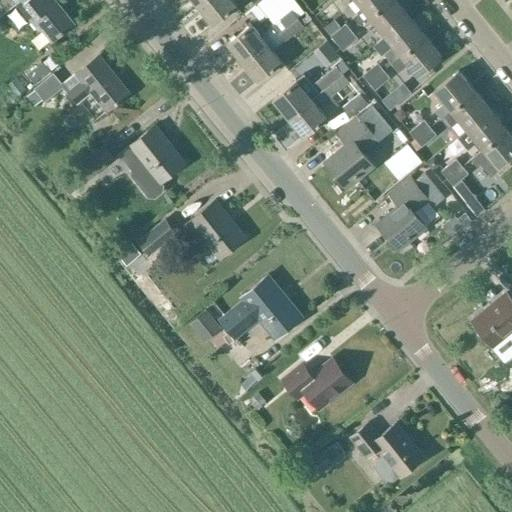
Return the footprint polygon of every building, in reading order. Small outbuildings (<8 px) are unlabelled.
[(0,0),(0,16),(17,3),(14,0),(0,0)] [(19,0),(17,3),(39,30),(41,29),(51,41),(74,23),(55,0),(19,0)] [(204,0),(198,6),(213,25),(236,6),(231,0),(204,0)] [(360,24),(369,17),(389,0),(355,0),(363,9),(354,17),(360,24)] [(409,17),(394,0),(389,0),(369,17),(385,36),(409,17)] [(228,43),(243,62),(297,18),(291,10),(260,35),(251,24),(228,43)] [(425,36),(409,17),(385,36),(394,46),(384,54),(392,63),(425,36)] [(303,26),(297,18),(243,62),(258,81),(281,62),(272,51),(303,26)] [(337,43),(352,31),(345,24),(331,36),(337,43)] [(352,31),(337,43),(343,51),(358,39),(352,31)] [(425,36),(392,63),(398,71),(407,63),(418,76),(441,56),(425,36)] [(106,111),(130,93),(99,54),(76,73),(82,81),(67,92),(76,103),(91,92),(106,111)] [(369,82),(383,70),(377,63),(363,75),(369,82)] [(273,99),(288,118),(342,74),(336,66),(305,91),(296,80),(273,99)] [(383,70),(369,82),(375,90),(390,78),(383,70)] [(441,118),(451,110),(474,91),(458,71),(435,90),(444,101),(434,109),(441,118)] [(64,85),(53,72),(33,88),(45,102),(64,85)] [(348,82),(342,74),(288,118),(304,137),(327,118),(318,107),(348,82)] [(451,110),(467,129),(490,110),(474,91),(451,110)] [(368,102),(359,92),(342,107),(350,117),(368,102)] [(347,144),(326,161),(346,186),(373,164),(360,149),(375,136),(378,141),(392,129),(372,105),(338,132),(347,144)] [(467,129),(483,149),(506,130),(490,110),(467,129)] [(415,139),(430,127),(424,120),(409,132),(415,139)] [(123,151),(118,154),(131,170),(130,170),(130,176),(147,198),(152,198),(161,191),(162,186),(159,183),(185,162),(155,125),(123,151)] [(430,127),(415,139),(421,147),(436,135),(430,127)] [(511,158),(511,136),(506,130),(483,149),(499,169),(511,158)] [(115,158),(104,143),(76,165),(88,180),(115,158)] [(447,178),(462,166),(456,159),(441,171),(447,178)] [(462,166),(447,178),(453,186),(468,174),(462,166)] [(426,173),(414,182),(427,198),(434,207),(446,198),(426,173)] [(412,210),(427,198),(414,182),(410,177),(390,194),(399,205),(378,222),(398,247),(425,226),(412,210)] [(219,257),(245,237),(215,199),(183,225),(195,241),(202,236),(219,257)] [(177,232),(165,217),(136,240),(149,256),(177,232)] [(273,337),(301,314),(269,276),(242,298),(243,300),(220,319),(235,337),(258,318),(273,337)] [(511,301),(505,293),(472,320),(494,346),(511,331),(511,301)] [(319,355),(331,340),(321,331),(308,347),(319,355)] [(320,408),(351,383),(331,358),(311,374),(302,362),(281,379),(297,398),(307,391),(320,408)] [(256,412),(266,403),(258,395),(249,403),(256,412)] [(394,481),(423,456),(396,422),(379,436),(368,423),(351,436),(367,457),(378,448),(383,454),(376,459),(375,469),(384,480),(394,481)] [(334,464),(323,449),(299,466),(309,481),(334,464)]
